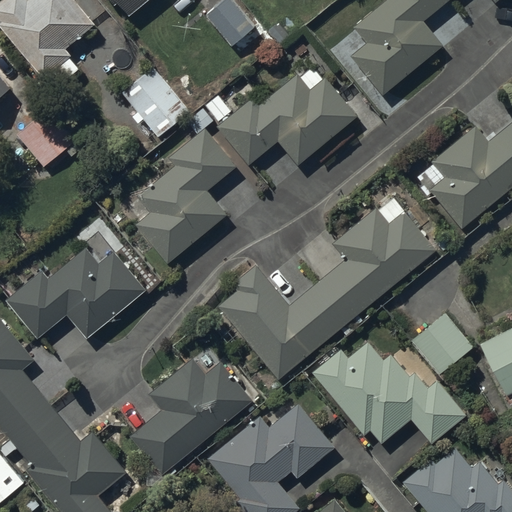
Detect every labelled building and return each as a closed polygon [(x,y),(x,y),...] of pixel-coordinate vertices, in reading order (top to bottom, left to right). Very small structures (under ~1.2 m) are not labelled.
[(0,0),(0,14),(2,17),(0,18),(0,19),(45,73),(49,70),(58,81),(84,60),(74,48),(97,30),(91,22),(95,19),(80,0),(0,0)] [(122,0),(130,10),(142,0),(122,0)] [(236,0),(220,0),(206,11),(231,42),(255,23),(236,0)] [(243,0),(259,19),(268,11),(261,2),(264,0),(270,0),(272,2),(273,0),(243,0)] [(367,39),(351,52),(383,91),(444,42),(424,17),(445,0),(382,0),(354,23),(367,39)] [(122,26),(93,51),(119,81),(148,55),(122,26)] [(155,63),(122,89),(137,109),(132,113),(142,126),(148,122),(158,134),(191,108),(155,63)] [(254,93),(217,123),(249,161),(278,137),(298,161),(357,113),(325,73),(323,75),(313,63),(301,73),(299,71),(261,101),(254,93)] [(0,91),(12,82),(0,68),(0,91)] [(15,131),(44,164),(47,162),(53,168),(68,154),(62,148),(77,135),(48,102),(15,131)] [(151,209),(135,221),(167,260),(228,211),(208,187),(237,163),(205,124),(214,118),(204,105),(188,118),(197,130),(185,139),(176,128),(163,139),(173,150),(169,154),(175,161),(137,192),(151,209)] [(511,183),(511,119),(490,139),(475,121),(432,158),(444,173),(429,186),(462,225),(511,183)] [(289,301),(256,261),(231,281),(237,288),(219,303),(226,311),(214,321),(234,345),(245,335),(280,376),(340,326),(347,334),(356,326),(354,325),(363,317),(358,311),(436,247),(404,208),(406,207),(395,193),(379,207),(376,203),(332,240),(344,255),(289,301)] [(45,266),(7,296),(38,335),(68,311),(87,335),(146,288),(115,249),(100,260),(87,243),(50,272),(45,266)] [(446,310),(412,337),(440,371),(474,344),(446,310)] [(27,464),(65,511),(111,511),(113,510),(98,492),(126,469),(92,427),(80,437),(22,366),(35,356),(0,314),(0,422),(31,461),(27,464)] [(511,323),(480,339),(508,391),(511,388),(511,323)] [(466,410),(438,377),(428,384),(415,369),(410,373),(391,351),(384,356),(368,338),(348,354),(341,346),(329,355),(326,352),(314,363),(316,366),(313,369),(365,431),(371,426),(382,439),(411,414),(432,439),(466,410)] [(162,407),(130,432),(162,471),(253,398),(221,358),(206,370),(194,355),(149,391),(162,407)] [(264,414),(208,454),(238,492),(234,495),(246,511),(290,511),(299,505),(279,478),(292,468),(296,473),(333,444),(299,401),(270,423),(264,414)] [(431,455),(404,478),(432,511),(511,511),(511,485),(504,477),(499,481),(480,458),(473,464),(455,445),(437,461),(431,455)] [(0,496),(23,477),(0,450),(0,496)] [(348,511),(335,497),(316,511),(348,511)]
